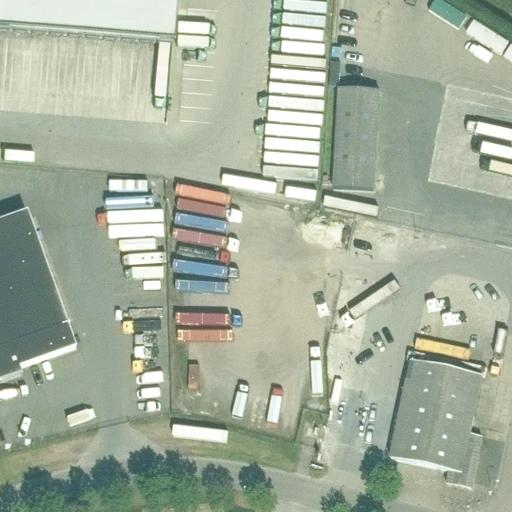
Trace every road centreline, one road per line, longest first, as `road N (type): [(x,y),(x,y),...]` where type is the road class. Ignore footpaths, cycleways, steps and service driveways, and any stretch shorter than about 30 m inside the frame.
road 1 (unclassified): [(0,509),(70,483),(184,470),(387,511)]
road 2 (unknown): [(0,149),(144,161),(198,151),(232,114),(248,0)]
